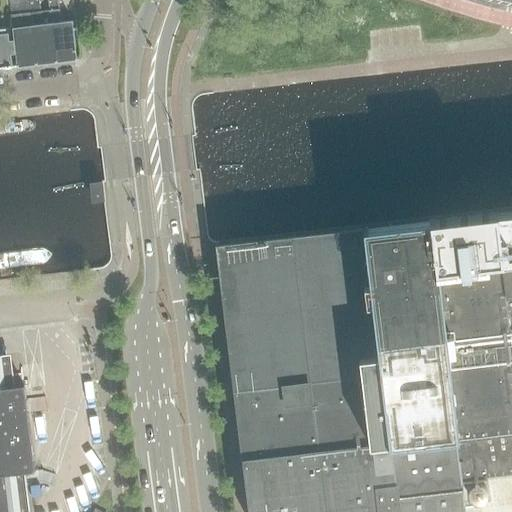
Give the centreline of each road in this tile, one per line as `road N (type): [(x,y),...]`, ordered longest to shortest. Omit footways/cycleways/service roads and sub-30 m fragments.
road 1 (secondary): [(212,511),(159,101),(167,35),(181,0)]
road 2 (secondary): [(138,42),(131,104),(151,264),(148,361),(168,511)]
road 3 (residential): [(103,0),(100,50),(84,73),(68,85),(0,94)]
